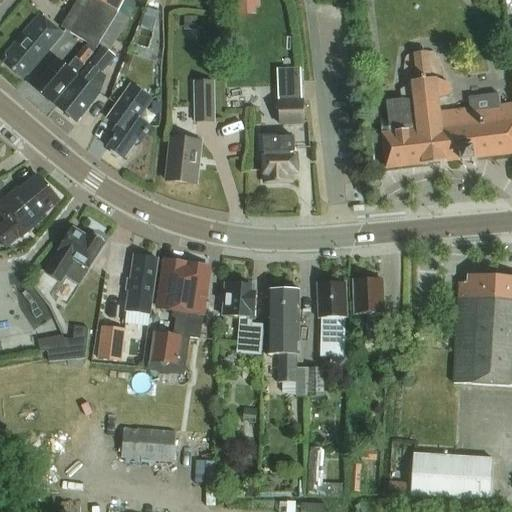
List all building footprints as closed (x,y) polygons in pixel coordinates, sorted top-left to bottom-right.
[(91,0),(71,33),(96,48),(99,44),(118,13),(125,0),(91,0)] [(125,0),(118,13),(129,20),(136,5),(127,0),(125,0)] [(259,0),(232,0),(234,17),(260,16),(259,0)] [(100,94),(91,87),(114,58),(108,53),(129,20),(118,13),(99,44),(104,48),(56,108),(76,124),(100,94)] [(5,55),(5,56),(10,60),(6,66),(21,79),(26,74),(29,76),(63,35),(39,15),(5,55)] [(184,17),(184,27),(197,27),(197,17),(184,17)] [(57,59),(34,88),(53,104),(85,65),(94,54),(86,47),(77,58),(76,57),(68,68),(57,59)] [(391,136),(383,137),(387,170),(462,161),(462,164),(476,162),(475,159),(511,154),(511,105),(501,107),(500,95),(469,98),(470,111),(442,114),(440,101),(453,97),(451,85),(450,85),(444,73),(441,65),(438,57),(437,56),(436,54),(434,53),(432,53),(429,53),(413,55),(409,56),(407,56),(406,58),(405,60),(404,62),(403,71),(402,83),(401,91),(402,102),(388,103),(391,136)] [(216,123),(215,82),(194,83),(195,123),(216,123)] [(119,135),(109,149),(124,159),(137,139),(142,142),(151,129),(138,120),(151,101),(132,88),(118,107),(127,113),(114,132),(119,135)] [(279,101),(280,125),(306,124),(305,100),(302,100),(279,101)] [(295,139),(279,139),(279,135),(260,136),(261,152),(267,152),(267,159),(264,159),(265,183),(291,181),(291,175),(296,174),(295,139)] [(171,139),(166,182),(196,185),(201,143),(171,139)] [(59,202),(38,177),(20,192),(18,189),(0,204),(0,211),(8,222),(0,228),(0,237),(8,247),(21,237),(44,217),(44,215),(59,202)] [(88,239),(74,230),(47,273),(61,282),(65,275),(79,283),(87,269),(89,271),(105,246),(103,245),(101,239),(97,236),(91,237),(90,236),(88,239)] [(158,261),(135,258),(126,312),(127,312),(149,315),(150,315),(158,261)] [(166,261),(158,308),(179,311),(181,312),(188,265),(166,261)] [(188,265),(181,312),(203,315),(210,268),(188,265)] [(459,285),(454,385),(511,388),(511,279),(509,279),(503,274),(493,274),(487,278),(468,277),(468,285),(459,285)] [(355,281),(355,317),(368,317),(365,346),(380,347),(383,315),(384,315),(384,309),(387,300),(383,300),(383,280),(355,281)] [(224,316),(239,317),(237,355),(262,357),(264,326),(253,325),(253,320),(256,321),(258,294),(251,294),(252,285),(226,284),(224,316)] [(345,284),(319,285),(321,321),(322,321),(321,359),(347,360),(347,320),(345,284)] [(269,290),(269,356),(279,356),(279,384),(283,384),(282,394),(296,397),(296,384),(296,356),(299,356),(299,291),(297,291),(297,288),(285,288),(285,291),(269,290)] [(179,320),(177,336),(190,338),(199,340),(202,324),(203,315),(181,312),(179,320)] [(102,329),(99,361),(122,364),(126,331),(102,329)] [(155,333),(151,363),(155,363),(161,371),(169,372),(175,367),(185,368),(190,338),(177,336),(175,336),(164,335),(155,333)] [(66,348),(48,352),(49,363),(85,360),(88,343),(73,341),(65,341),(66,348)] [(325,370),(309,370),(309,398),(313,398),(313,401),(320,401),(320,398),(325,398),(325,370)] [(244,422),(256,423),(256,409),(244,409),(244,422)] [(123,429),(121,460),(174,464),(176,433),(166,432),(123,429)] [(310,449),(307,496),(321,496),(322,484),(323,474),(319,473),(319,467),(322,467),(323,451),(320,451),(320,450),(310,449)] [(377,463),(378,454),(365,454),(364,463),(377,463)] [(491,501),(494,462),(414,457),(411,496),(491,501)] [(196,462),(195,484),(214,485),(215,463),(196,462)] [(360,466),(351,466),(350,493),(358,493),(360,466)] [(389,483),(389,496),(407,497),(408,484),(389,483)] [(322,484),(321,496),(343,496),(343,485),(322,484)]
